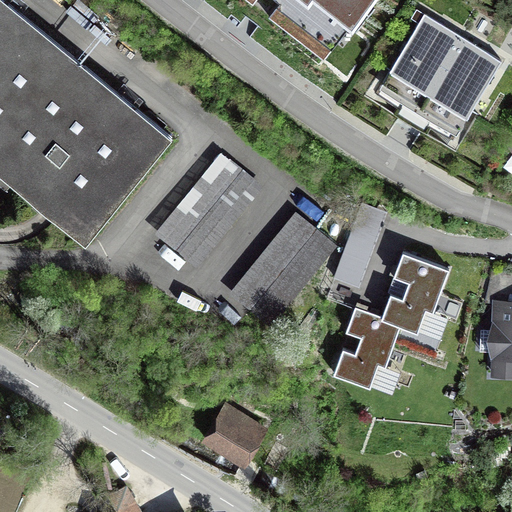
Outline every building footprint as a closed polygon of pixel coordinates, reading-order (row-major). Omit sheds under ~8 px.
[(0,0),(0,164),(88,233),(172,126),(11,0),(0,0)] [(366,0),(252,0),(254,1),(255,0),(276,0),(278,1),(269,13),(323,56),(366,0)] [(502,58),(416,6),(410,15),(418,19),(397,54),(379,84),(458,131),(476,101),(502,58)] [(264,183),(222,147),(153,230),(196,265),(264,183)] [(334,276),(359,285),(387,208),(362,199),(334,276)] [(338,242),(296,207),(228,290),(263,318),(273,326),(338,242)] [(450,265),(403,247),(393,273),(398,275),(407,278),(402,293),(390,288),(381,314),(365,307),(355,304),(346,329),(360,334),(354,348),(343,344),(333,370),(371,384),(379,362),(385,364),(401,323),(417,329),(425,307),(433,310),(450,265)] [(511,300),(496,300),(493,371),(511,371),(511,300)] [(268,425),(224,400),(202,438),(246,464),(268,425)] [(193,511),(190,506),(177,511),(143,511),(126,482),(101,495),(109,509),(102,511),(193,511)]
